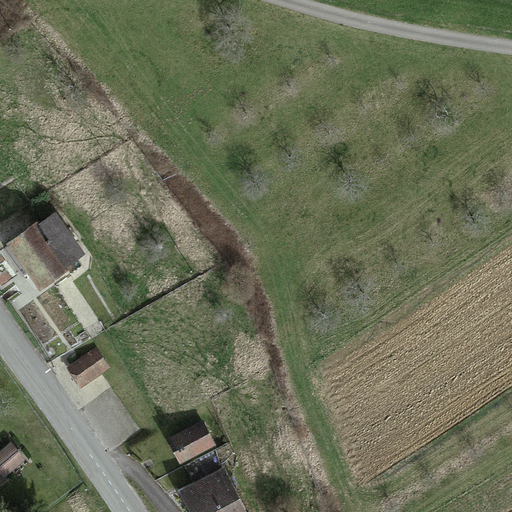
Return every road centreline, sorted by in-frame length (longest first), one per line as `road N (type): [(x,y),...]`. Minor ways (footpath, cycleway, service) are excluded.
road 1 (track): [(274,0),(511,51)]
road 2 (primary): [(124,511),(0,333)]
